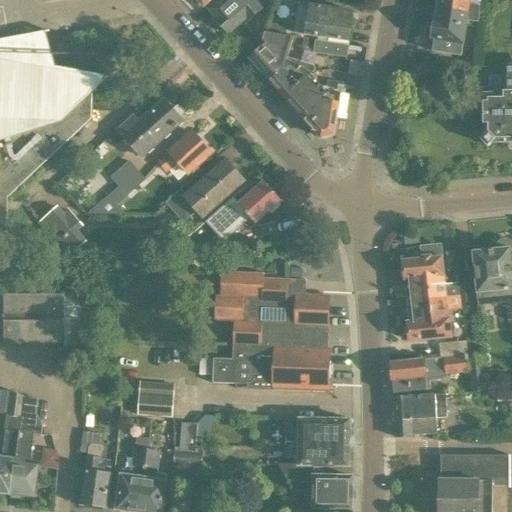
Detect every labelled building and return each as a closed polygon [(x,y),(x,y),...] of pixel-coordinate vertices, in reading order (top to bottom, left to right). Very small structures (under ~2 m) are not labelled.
[(215,20),(229,35),(247,19),(248,20),(262,9),(253,0),(218,0),(207,10),(216,20),(215,20)] [(439,0),(438,8),(479,15),(481,7),(471,5),(471,0),(439,0)] [(294,33),(350,42),(353,23),(351,23),(353,12),(299,3),(294,33)] [(438,8),(434,30),(466,35),(468,22),(478,23),(479,15),(438,8)] [(466,35),(434,30),(433,39),(435,40),(433,52),(462,57),(466,35)] [(0,249),(17,250),(17,238),(7,223),(7,198),(92,119),(92,94),(109,78),(54,68),(45,32),(0,40),(0,249)] [(250,58),(270,81),(284,70),(285,65),(287,59),(293,38),(265,33),(263,41),(266,45),(250,58)] [(304,51),(316,53),(318,41),(307,39),(304,51)] [(318,41),(316,53),(347,59),(349,46),(318,41)] [(59,52),(58,67),(112,69),(113,54),(59,52)] [(270,81),(285,98),(307,79),(313,75),(316,72),(313,66),(287,59),(285,65),(284,70),(270,81)] [(511,142),(511,65),(511,66),(509,69),(510,92),(504,92),(504,95),(484,96),(485,136),(481,139),(488,145),(492,141),(511,142)] [(307,79),(285,98),(298,112),(321,138),(333,135),(336,118),(341,94),(323,90),(324,87),(313,75),(307,79)] [(115,147),(125,139),(142,158),(183,120),(181,118),(184,115),(176,107),(173,110),(165,101),(141,122),(134,115),(108,139),(115,147)] [(178,161),(189,173),(211,153),(193,133),(171,154),(160,164),(167,171),(178,161)] [(118,187),(119,188),(138,171),(128,161),(110,178),(118,187)] [(226,162),(186,197),(180,190),(152,216),(151,230),(151,232),(168,231),(180,219),(184,223),(196,211),(202,218),(243,181),(226,162)] [(138,171),(119,188),(127,197),(145,180),(138,171)] [(226,216),(238,230),(250,218),(256,225),(281,202),(263,183),(238,205),(226,216)] [(119,188),(118,187),(87,214),(125,215),(117,205),(127,197),(119,188)] [(63,202),(44,222),(68,243),(86,223),(63,202)] [(20,234),(32,253),(42,246),(29,228),(20,234)] [(479,307),(500,304),(506,304),(507,321),(511,320),(511,241),(510,240),(505,239),(501,240),(497,243),(495,247),(496,251),(473,254),(478,294),(479,307)] [(405,287),(407,302),(460,297),(458,283),(449,284),(449,290),(446,291),(442,259),(430,260),(430,258),(423,258),(423,261),(407,263),(403,266),(405,281),(410,280),(410,286),(405,287)] [(54,344),(66,344),(63,280),(57,280),(57,269),(2,271),(5,345),(16,345),(17,346),(54,345),(54,344)] [(308,319),(329,320),(330,296),(300,295),(301,282),(267,280),(267,276),(228,274),(221,274),(220,297),(216,297),(215,321),(220,321),(233,322),(232,344),(307,347),(308,319)] [(460,297),(407,302),(409,324),(407,324),(409,342),(451,337),(448,311),(461,309),(460,297)] [(307,347),(232,344),(232,359),(213,359),(213,384),(238,385),(276,386),(276,392),(316,393),(317,385),(334,385),(334,375),(331,375),(333,335),(328,335),(329,320),(308,319),(307,347)] [(440,358),(467,355),(468,354),(467,341),(439,344),(440,358)] [(469,357),(468,354),(467,355),(472,393),(486,392),(483,355),(469,357)] [(467,355),(440,358),(440,359),(391,364),(394,395),(427,391),(426,381),(447,379),(446,376),(468,373),(470,393),(472,393),(467,355)] [(140,383),(137,416),(172,419),(175,385),(140,383)] [(0,493),(11,495),(21,431),(25,398),(9,390),(4,432),(6,433),(1,458),(0,457),(0,493)] [(511,391),(497,391),(497,403),(511,402),(511,391)] [(21,431),(11,495),(35,498),(40,463),(30,462),(34,435),(46,437),(47,435),(36,414),(38,400),(25,398),(21,431)] [(410,398),(393,399),(395,437),(412,437),(412,436),(437,435),(436,418),(447,418),(445,398),(410,399),(410,398)] [(286,420),(286,444),(350,444),(351,439),(354,439),(354,426),(353,424),(351,424),(351,422),(286,420)] [(184,427),(185,424),(181,423),(180,447),(175,447),(173,466),(202,468),(203,450),(195,450),(195,448),(182,448),(184,427)] [(197,425),(185,424),(184,427),(182,448),(195,448),(197,425)] [(94,509),(102,510),(102,508),(107,508),(111,475),(100,473),(103,448),(100,447),(102,434),(83,431),(79,454),(90,456),(83,505),(92,506),(94,509)] [(299,460),(299,466),(305,466),(350,467),(350,465),(354,465),(354,450),(350,450),(350,444),(286,444),(285,460),(299,460)] [(129,511),(130,511),(138,511),(148,451),(134,449),(130,471),(123,470),(118,510),(120,510),(121,511),(129,511)] [(148,451),(138,511),(161,511),(167,474),(158,473),(160,453),(148,451)] [(440,456),(439,511),(492,511),(492,495),(492,488),(510,488),(510,456),(510,455),(509,455),(509,456),(507,456),(441,456),(440,456)] [(305,466),(299,466),(279,466),(293,492),(314,492),(314,509),(353,510),(353,478),(305,477),(305,466)]
